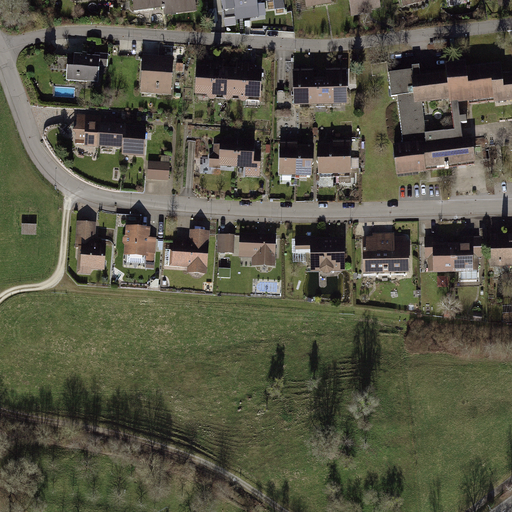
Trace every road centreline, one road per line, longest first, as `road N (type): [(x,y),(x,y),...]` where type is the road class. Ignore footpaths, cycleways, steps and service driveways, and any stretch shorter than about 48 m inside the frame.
road 1 (residential): [(1,48),(41,156),(69,185),(96,195),(342,215),(511,209)]
road 2 (residential): [(511,24),(325,45),(76,30),(1,48)]
road 3 (track): [(0,407),(197,455),(283,511)]
road 4 (track): [(69,185),(62,267),(49,285),(0,298)]
